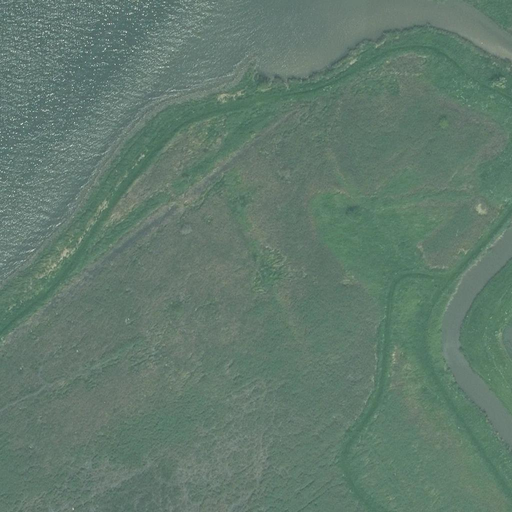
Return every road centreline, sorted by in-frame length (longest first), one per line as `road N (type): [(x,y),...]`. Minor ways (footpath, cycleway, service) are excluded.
road 1 (track): [(0,319),(184,115),(316,89),(400,40),(434,39),(511,97)]
road 2 (track): [(511,199),(464,258),(446,270),(401,276),(379,409),(349,447),(349,469),(382,511)]
